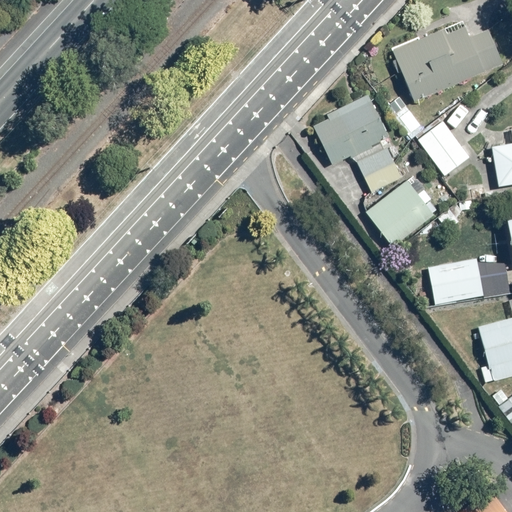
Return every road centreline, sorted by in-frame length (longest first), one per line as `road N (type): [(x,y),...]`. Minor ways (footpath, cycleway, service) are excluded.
road 1 (tertiary): [(0,390),(364,0)]
road 2 (secondary): [(92,0),(0,101)]
